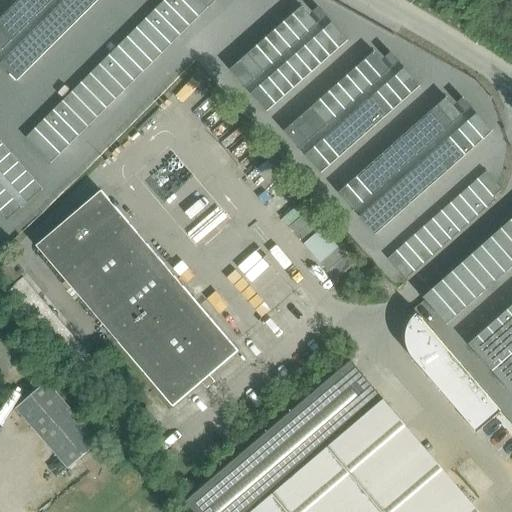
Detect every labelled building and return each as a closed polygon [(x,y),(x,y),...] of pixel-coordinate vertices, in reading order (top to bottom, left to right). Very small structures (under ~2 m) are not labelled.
[(19,0),(0,19),(0,64),(18,82),(99,0),(19,0)] [(181,0),(165,0),(164,1),(190,26),(199,17),(181,0)] [(181,0),(199,17),(208,8),(199,0),(181,0)] [(215,0),(199,0),(208,8),(216,0),(215,0)] [(164,1),(155,11),(180,36),(190,26),(164,1)] [(302,7),(230,70),(267,112),(348,41),(318,7),(309,16),(302,7)] [(155,11),(145,20),(171,45),(180,36),(155,11)] [(145,20),(136,29),(161,54),(171,45),(145,20)] [(136,29),(127,38),(152,63),(161,54),(136,29)] [(127,38),(118,47),(143,72),(152,63),(127,38)] [(118,47),(109,56),(134,82),(143,72),(118,47)] [(374,53),(284,132),(321,174),(420,87),(391,53),(382,61),(374,53)] [(109,56),(99,65),(125,91),(134,82),(109,56)] [(99,65),(90,75),(115,100),(125,91),(99,65)] [(90,75),(81,84),(106,109),(115,100),(90,75)] [(81,84),(72,93),(97,118),(106,109),(81,84)] [(72,93),(62,102),(88,128),(97,118),(72,93)] [(446,98),(338,193),(375,235),(492,132),(463,98),(454,106),(446,98)] [(62,102),(53,111),(78,137),(88,128),(62,102)] [(53,111),(44,120),(69,146),(78,137),(53,111)] [(44,120),(34,130),(60,155),(69,146),(44,120)] [(34,130),(26,138),(51,164),(60,155),(34,130)] [(0,214),(7,222),(43,190),(0,141),(0,214)] [(486,172),(477,180),(493,198),(502,190),(486,172)] [(477,180),(468,188),(486,209),(496,201),(493,198),(477,180)] [(468,188),(459,196),(477,217),(486,209),(468,188)] [(237,352),(101,192),(37,247),(173,407),(202,382),(207,388),(214,382),(209,376),(237,352)] [(459,196),(450,204),(468,225),(477,217),(459,196)] [(450,204),(441,212),(459,233),(468,225),(450,204)] [(307,212),(289,227),(297,236),(315,221),(307,212)] [(441,212),(432,220),(450,241),(459,233),(441,212)] [(511,219),(423,298),(447,325),(511,267),(511,219)] [(432,220),(423,228),(441,249),(450,241),(432,220)] [(315,221),(297,236),(304,245),(322,229),(315,221)] [(423,228),(414,236),(432,257),(441,249),(423,228)] [(414,236),(405,244),(423,265),(432,257),(414,236)] [(405,244),(396,252),(414,273),(423,265),(405,244)] [(338,248),(320,263),(327,272),(345,257),(338,248)] [(396,252),(387,259),(406,280),(414,273),(396,252)] [(345,257),(327,272),(335,281),(353,265),(345,257)] [(511,305),(468,344),(511,395),(511,305)] [(501,412),(412,308),(411,308),(417,315),(412,320),(408,326),(406,333),(406,340),(407,347),(410,354),(413,359),(476,432),(475,433),(476,434),(501,412)] [(24,355),(4,332),(0,335),(0,366),(5,372),(24,355)] [(478,511),(350,362),(184,503),(192,511),(478,511)] [(99,442),(47,382),(15,410),(67,470),(99,442)]
